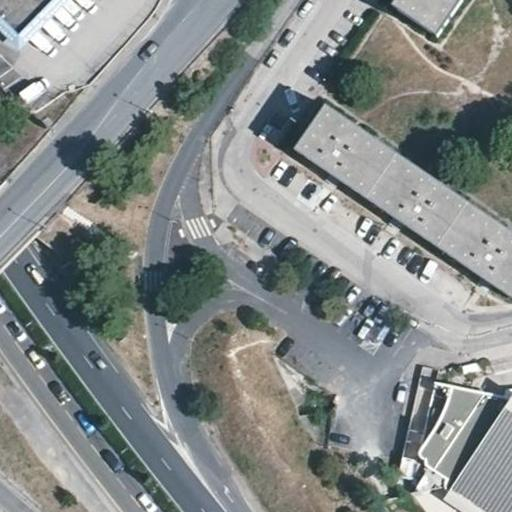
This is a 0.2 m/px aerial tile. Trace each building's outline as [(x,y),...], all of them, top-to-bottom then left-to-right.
[(60,0),(0,0),(0,16),(24,39),(60,0)] [(511,0),(399,0),(395,7),(440,36),(464,0),(511,0)] [(494,285),(511,297),(511,232),(327,107),(298,151),(324,169),(405,224),(494,285)] [(454,492),(485,511),(511,511),(511,398),(436,382),(412,493),(443,488),(445,493),(448,494),(450,494),(451,493),(454,492)] [(444,500),(461,511),(485,511),(454,492),(451,493),(450,494),(448,494),(444,500)]
